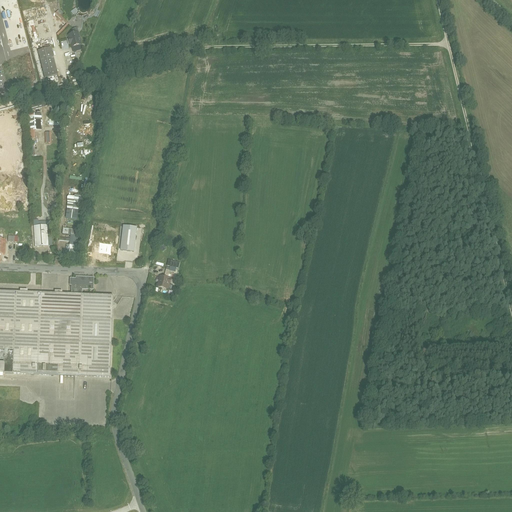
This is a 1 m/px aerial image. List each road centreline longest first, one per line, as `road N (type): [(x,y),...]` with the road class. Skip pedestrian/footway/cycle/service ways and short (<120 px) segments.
road 1 (track): [(106,77),(210,48),(448,44),(511,311)]
road 2 (unclassified): [(143,511),(114,410),(140,279),(0,266)]
